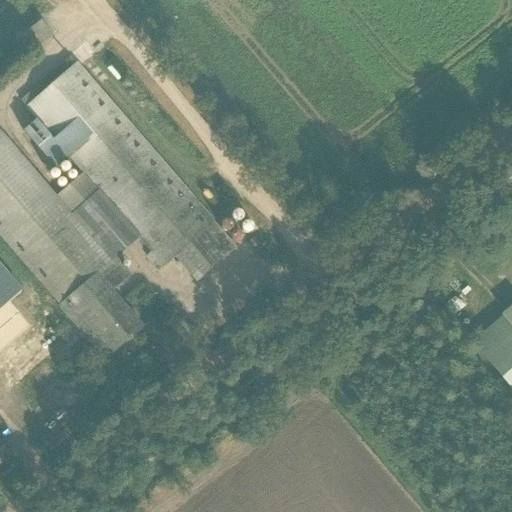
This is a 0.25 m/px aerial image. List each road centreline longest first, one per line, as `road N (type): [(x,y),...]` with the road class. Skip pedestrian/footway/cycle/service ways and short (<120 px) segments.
road 1 (track): [(511,120),(3,511)]
road 2 (track): [(87,0),(332,295)]
